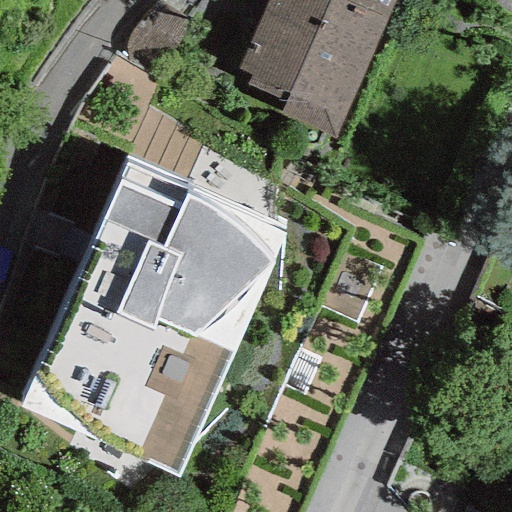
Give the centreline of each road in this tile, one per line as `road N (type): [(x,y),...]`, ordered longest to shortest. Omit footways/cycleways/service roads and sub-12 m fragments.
road 1 (residential): [(331,511),(511,157)]
road 2 (residential): [(124,0),(54,92),(0,215)]
